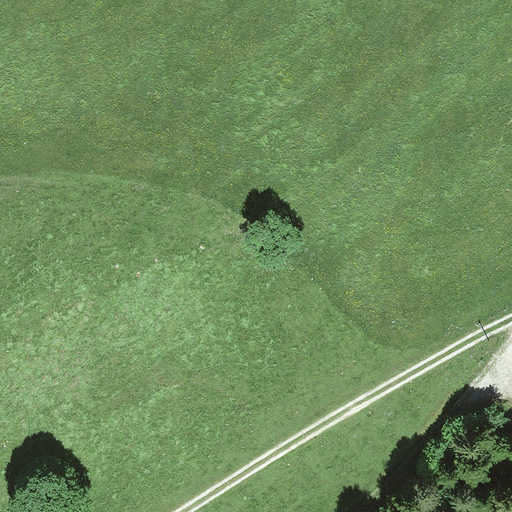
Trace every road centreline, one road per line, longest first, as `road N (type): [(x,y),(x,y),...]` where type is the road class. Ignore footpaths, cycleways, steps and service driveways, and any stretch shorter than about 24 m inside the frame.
road 1 (track): [(511,318),(346,407),(183,511)]
road 2 (track): [(347,511),(456,407),(511,339)]
